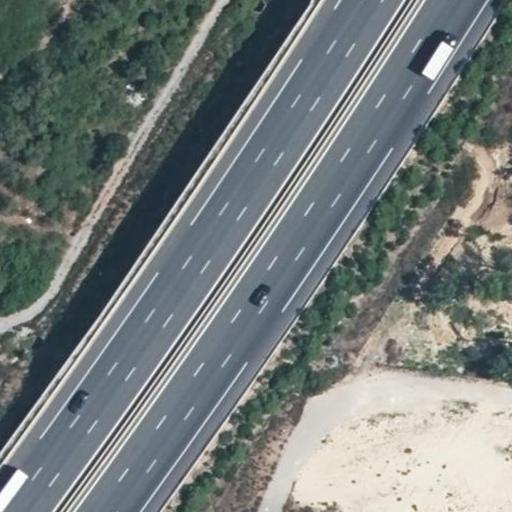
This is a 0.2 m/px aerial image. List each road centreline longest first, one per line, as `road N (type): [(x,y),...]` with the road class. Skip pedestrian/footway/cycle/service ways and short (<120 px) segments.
road 1 (motorway): [(372,0),(19,511)]
road 2 (motorway): [(108,511),(455,0)]
road 3 (unclassified): [(0,322),(23,315),(57,282),(228,0)]
road 4 (unclassified): [(267,511),(306,427),(345,394),(415,385),(511,395)]
